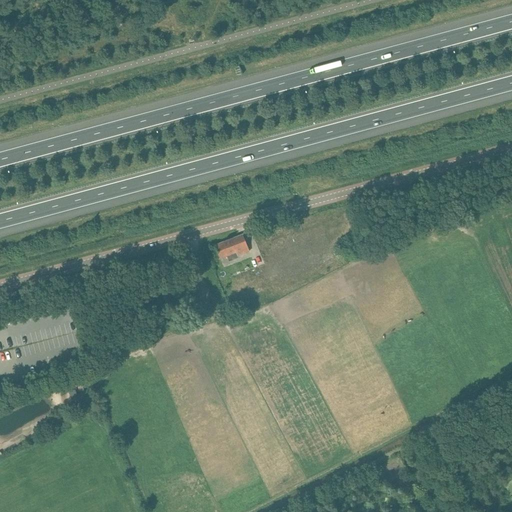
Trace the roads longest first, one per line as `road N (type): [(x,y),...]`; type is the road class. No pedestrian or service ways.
road 1 (unclassified): [(511,147),(0,286)]
road 2 (motorway): [(511,20),(0,158)]
road 3 (motorway): [(0,222),(511,84)]
